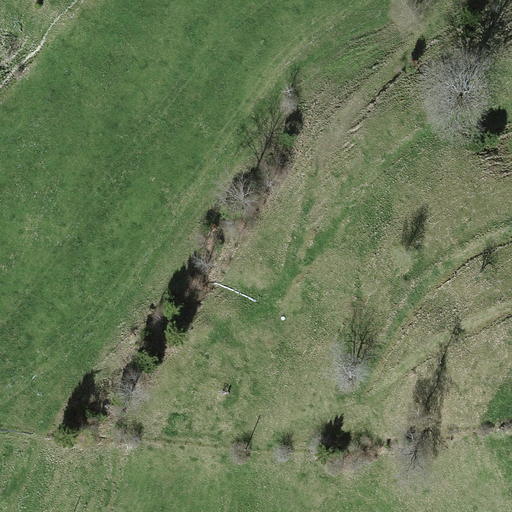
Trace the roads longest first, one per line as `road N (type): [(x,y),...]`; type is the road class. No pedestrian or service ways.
road 1 (track): [(456,0),(331,133),(291,267),(302,266),(371,174),(416,134),(511,98)]
road 2 (track): [(511,229),(431,276),(358,389),(372,396),(436,342),(511,305)]
